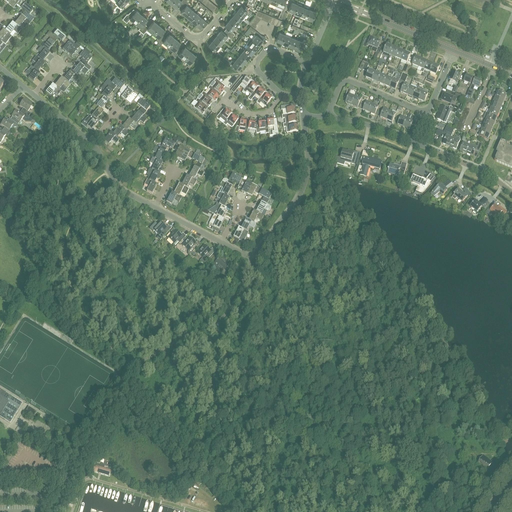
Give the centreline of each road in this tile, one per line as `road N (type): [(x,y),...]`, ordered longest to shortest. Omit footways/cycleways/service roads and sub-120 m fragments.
road 1 (unclassified): [(220,242),(252,255),(296,201),(308,165),(303,116)]
road 2 (track): [(244,511),(125,375),(129,367)]
road 3 (residential): [(328,116),(347,80),(426,113)]
